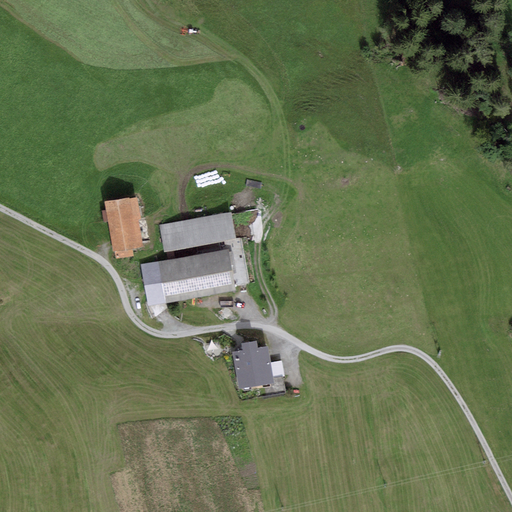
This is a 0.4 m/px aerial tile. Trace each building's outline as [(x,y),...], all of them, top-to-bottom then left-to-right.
[(138,196),(105,202),(115,259),(134,256),(133,248),(143,247),(138,220),(142,220),(138,196)] [(232,212),(159,225),(164,252),(237,239),(232,212)] [(228,249),(141,264),(148,305),(236,289),(228,249)] [(242,350),(232,352),(238,389),(264,385),(266,395),(285,392),(283,376),(273,378),(270,362),(268,346),(258,348),(257,341),(241,343),(242,350)] [(282,360),(270,362),(273,378),(283,376),(285,376),(282,360)]
